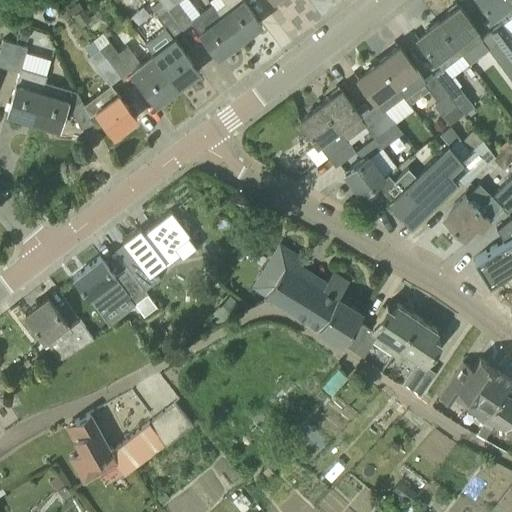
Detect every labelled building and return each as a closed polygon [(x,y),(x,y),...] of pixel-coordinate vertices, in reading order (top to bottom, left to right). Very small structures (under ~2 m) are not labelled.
[(153,11),(156,16),(166,8),(160,0),(150,8),(153,11)] [(183,30),(192,23),(217,56),(239,40),(216,9),(212,4),(198,13),(188,0),(160,0),(166,8),(183,30)] [(216,9),(239,40),(261,23),(243,0),(221,0),(224,3),(216,9)] [(511,1),(511,0),(478,0),(498,25),(490,31),(506,52),(511,60),(511,35),(502,23),(511,15),(511,1)] [(458,6),(438,21),(462,53),(480,40),(510,79),(511,77),(511,60),(506,52),(490,31),(482,37),(458,6)] [(83,8),(73,15),(81,26),(91,18),(83,8)] [(198,71),(173,37),(183,30),(166,8),(156,16),(163,27),(143,43),(151,53),(177,87),(198,71)] [(16,11),(13,20),(23,24),(26,16),(16,11)] [(456,106),(461,113),(463,112),(459,107),(469,99),(445,67),(462,53),(438,21),(417,37),(441,69),(433,75),(455,105),(456,106)] [(22,29),(18,39),(26,42),(29,32),(22,29)] [(14,43),(12,43),(3,40),(0,48),(0,66),(6,68),(14,43)] [(109,41),(99,49),(121,77),(129,70),(155,104),(177,87),(151,53),(140,62),(133,53),(123,61),(109,41)] [(28,48),(14,43),(6,68),(18,72),(20,73),(20,71),(28,48)] [(434,105),(442,116),(456,106),(455,105),(433,75),(425,80),(399,46),(378,62),(405,97),(423,83),(438,102),(434,105)] [(88,57),(109,85),(110,85),(121,77),(99,49),(88,57)] [(383,129),(394,122),(393,121),(385,110),(402,96),(404,95),(378,62),(357,78),(374,99),(376,98),(379,102),(369,110),(383,129)] [(20,73),(18,72),(6,113),(30,120),(40,89),(42,82),(45,82),(46,79),(20,71),(20,73)] [(42,82),(40,89),(30,120),(59,129),(67,102),(80,128),(92,122),(90,117),(83,105),(77,92),(45,82),(42,82)] [(136,118),(110,85),(109,85),(83,105),(90,117),(96,112),(114,135),(136,118)] [(341,90),(320,105),(346,139),(365,125),(373,136),(374,137),(383,129),(369,110),(363,102),(355,108),(341,90)] [(320,105),(300,121),(316,143),(317,143),(327,156),(336,167),(355,152),(346,139),(320,105)] [(383,129),(374,137),(381,148),(402,132),(394,122),(383,129)] [(493,156),(481,139),(462,158),(448,144),(414,176),(407,169),(409,168),(408,167),(393,181),(394,182),(395,181),(402,188),(389,201),(410,223),(457,178),(456,177),(459,175),(466,182),(493,156)] [(493,156),(492,157),(492,158),(496,161),(502,168),(510,161),(511,159),(511,139),(511,140),(511,139),(493,156)] [(383,177),(367,156),(345,172),(361,194),(383,177)] [(465,194),(442,217),(463,237),(475,225),(480,229),(490,219),(489,219),(502,207),(507,212),(511,206),(511,177),(510,176),(492,195),(479,182),(466,195),(465,194)] [(114,250),(126,267),(144,290),(160,277),(154,270),(164,262),(165,263),(179,253),(174,246),(189,234),(171,209),(143,231),(139,226),(122,240),(124,242),(114,250)] [(504,240),(474,259),(488,282),(511,267),(511,215),(496,228),(497,229),(504,240)] [(341,342),(361,310),(339,296),(349,281),(333,271),(327,280),(302,264),(304,260),(281,244),(255,287),(319,326),(318,328),(341,342)] [(235,249),(229,245),(220,259),(226,263),(235,249)] [(132,300),(144,290),(126,267),(114,276),(100,257),(73,277),(88,297),(89,296),(102,313),(127,294),(132,300)] [(45,341),(59,361),(94,339),(91,335),(79,319),(69,326),(48,297),(25,314),(45,341)] [(237,305),(229,297),(210,315),(218,324),(237,305)] [(372,342),(394,356),(419,318),(396,303),(392,310),(386,305),(371,328),(360,320),(345,344),(363,356),(372,342)] [(419,318),(399,348),(417,360),(412,368),(402,383),(407,386),(413,390),(420,395),(422,393),(436,372),(435,372),(429,367),(424,363),(439,341),(432,336),(437,330),(419,318)] [(461,363),(439,397),(450,405),(453,400),(454,399),(459,390),(475,401),(496,370),(479,358),(471,369),(461,363)] [(470,409),(469,411),(483,420),(483,419),(495,426),(511,402),(511,398),(502,392),(510,379),(496,370),(475,401),(470,409)] [(119,444),(109,450),(90,414),(69,426),(83,451),(70,458),(83,482),(116,464),(123,476),(192,426),(174,402),(119,444)] [(511,402),(495,426),(503,431),(511,423),(511,402)] [(49,480),(56,489),(64,483),(58,474),(49,480)]
